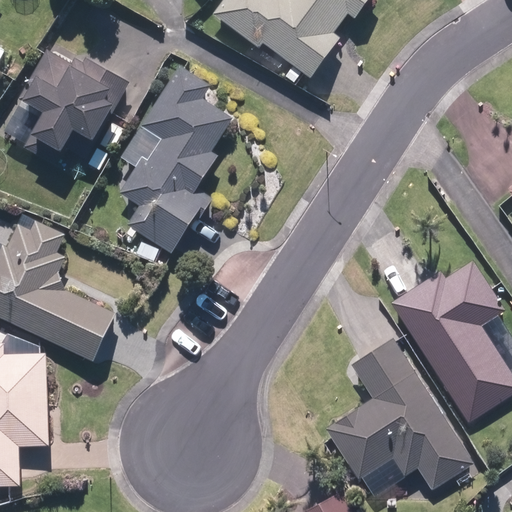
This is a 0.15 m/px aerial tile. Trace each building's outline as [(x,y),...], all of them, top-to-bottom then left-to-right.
[(229,0),(221,12),(259,38),(264,31),(320,68),(342,35),(334,29),(351,4),(362,11),(368,0),(229,0)] [(34,30),(9,16),(0,33),(0,36),(23,49),(34,30)] [(101,127),(130,80),(91,56),(87,63),(72,54),(70,56),(51,44),(11,109),(28,120),(24,126),(33,131),(27,141),(56,159),(64,145),(80,154),(98,125),(101,127)] [(210,77),(182,61),(148,120),(170,133),(160,150),(151,144),(126,187),(145,198),(132,219),(174,244),(188,220),(195,224),(214,191),(208,187),(226,155),(214,149),(235,112),(201,92),(210,77)] [(92,163),(106,171),(131,130),(117,122),(92,163)] [(0,256),(0,308),(93,353),(114,312),(56,284),(70,254),(59,248),(66,234),(24,214),(2,258),(0,256)] [(435,273),(398,297),(469,408),(511,380),(511,372),(478,320),(504,303),(477,261),(441,283),(435,273)] [(474,460),(392,334),(355,358),(378,392),(360,403),(362,405),(328,427),(360,476),(394,455),(408,476),(425,465),(437,484),(474,460)] [(4,337),(0,336),(0,483),(23,483),(22,441),(48,441),(47,351),(4,351),(4,337)] [(302,511),(347,511),(340,494),(302,511)]
